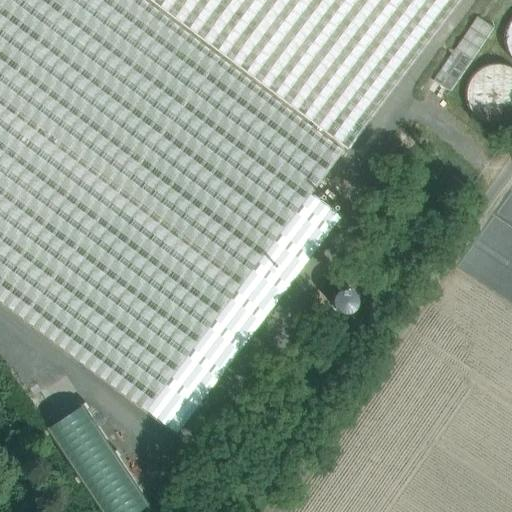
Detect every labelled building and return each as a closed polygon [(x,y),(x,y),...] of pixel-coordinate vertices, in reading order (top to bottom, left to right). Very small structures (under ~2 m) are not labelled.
[(342,150),(143,0),(0,0),(0,300),(146,410),(342,150)] [(476,16),(454,48),(470,59),(492,26),(476,16)] [(504,28),(503,39),(505,50),(511,59),(511,16),(509,19),(504,28)] [(454,58),(443,72),(454,80),(465,66),(454,58)] [(511,69),(501,65),(490,65),(480,69),(472,75),(466,85),(464,96),(466,106),(472,116),(480,123),(490,126),(501,126),(511,123),(511,122),(511,69)]
